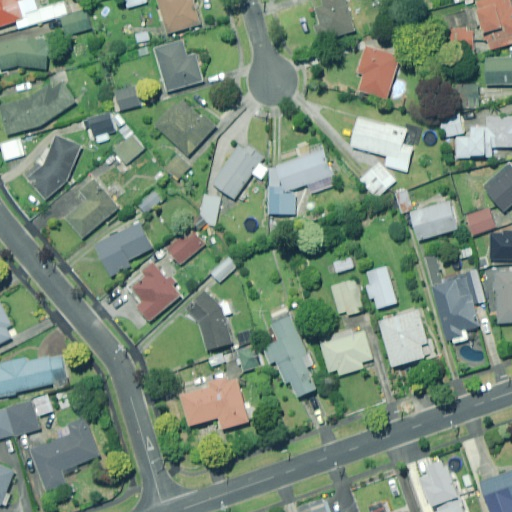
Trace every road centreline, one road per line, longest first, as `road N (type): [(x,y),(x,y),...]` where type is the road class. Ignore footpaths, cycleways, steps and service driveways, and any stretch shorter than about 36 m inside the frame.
road 1 (residential): [(511,393),(173,511)]
road 2 (residential): [(0,215),(117,363),(165,511)]
